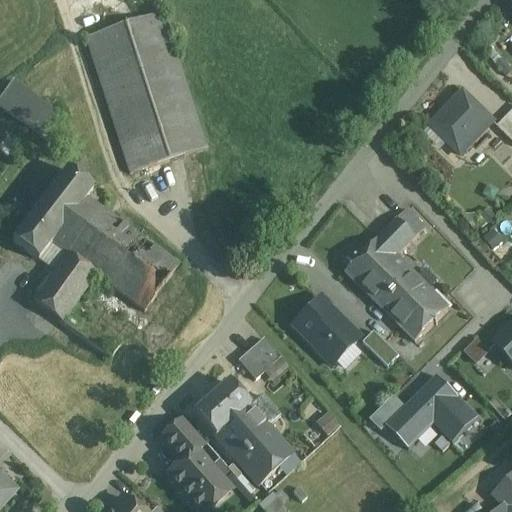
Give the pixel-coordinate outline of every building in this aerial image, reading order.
[(165,15),(87,39),(129,175),(207,151),(165,15)] [(57,116),(13,84),(0,101),(0,110),(39,140),(48,128),(57,116)] [(494,124),(464,94),(431,128),(461,158),(494,124)] [(511,114),(497,129),(511,144),(511,114)] [(67,141),(48,128),(39,140),(58,153),(67,141)] [(67,172),(12,244),(39,264),(50,249),(86,202),(94,192),(67,172)] [(180,267),(86,202),(50,249),(66,260),(95,280),(144,314),(180,267)] [(426,229),(409,213),(400,222),(415,238),(426,229)] [(400,222),(381,241),(396,257),(415,238),(400,222)] [(396,257),(381,241),(347,275),(392,319),(425,286),(396,257)] [(66,260),(33,305),(61,326),(70,314),(95,280),(66,260)] [(425,286),(392,319),(416,343),(449,310),(425,286)] [(362,340),(321,300),(293,328),(333,369),(362,340)] [(119,348),(70,314),(61,326),(111,361),(119,348)] [(511,327),(501,338),(502,339),(494,347),(511,365),(511,327)] [(363,343),(388,368),(399,357),(375,332),(363,343)] [(263,341),(238,364),(255,383),(280,360),(263,341)] [(432,426),(452,446),(477,421),(435,379),(387,427),(409,449),(432,426)] [(261,398),(249,409),(249,408),(214,439),(258,489),(292,457),(267,429),(280,418),(261,398)] [(328,417),(317,427),(327,437),(337,428),(328,417)] [(180,424),(160,442),(181,466),(195,453),(196,454),(202,449),(180,424)] [(181,466),(167,478),(178,491),(178,495),(186,505),(191,505),(197,511),(209,511),(230,493),(196,454),(195,453),(181,466)] [(511,511),(511,479),(494,497),(504,508),(499,511),(511,511)] [(0,481),(0,510),(15,494),(0,481)] [(137,511),(123,500),(113,511),(137,511)]
